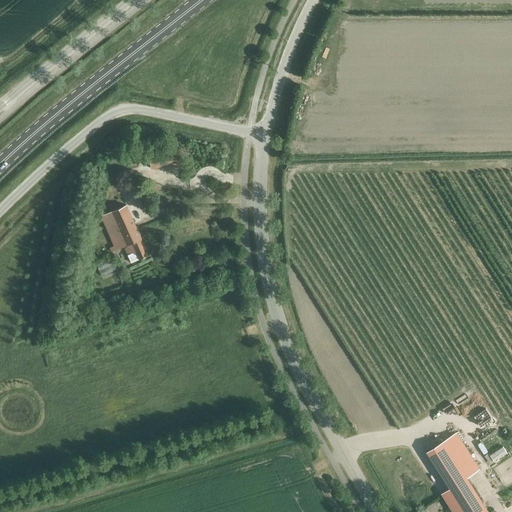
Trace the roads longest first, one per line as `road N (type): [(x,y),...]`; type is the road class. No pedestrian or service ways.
road 1 (unclassified): [(376,511),(294,361),(272,298),(260,211),(263,135)]
road 2 (unclassified): [(263,135),(117,110),(0,211)]
road 3 (primary): [(201,0),(0,162)]
road 4 (unclassified): [(132,0),(0,106)]
road 5 (unclassified): [(263,135),(312,0)]
